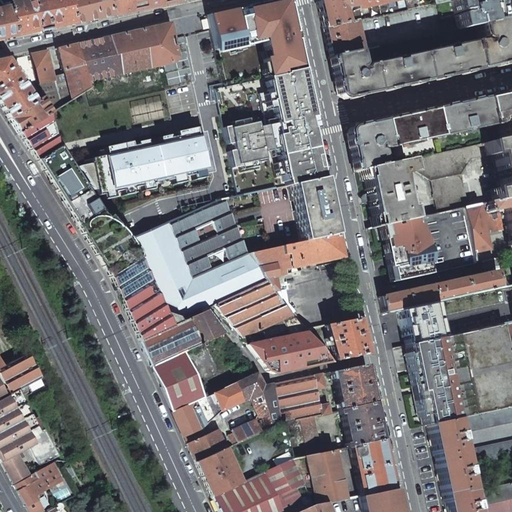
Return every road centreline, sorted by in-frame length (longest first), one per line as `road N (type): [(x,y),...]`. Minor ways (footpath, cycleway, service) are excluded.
road 1 (secondary): [(0,138),(91,286),(198,511)]
road 2 (residential): [(410,511),(324,113)]
road 3 (residential): [(0,51),(221,0)]
road 4 (residential): [(324,113),(511,77)]
